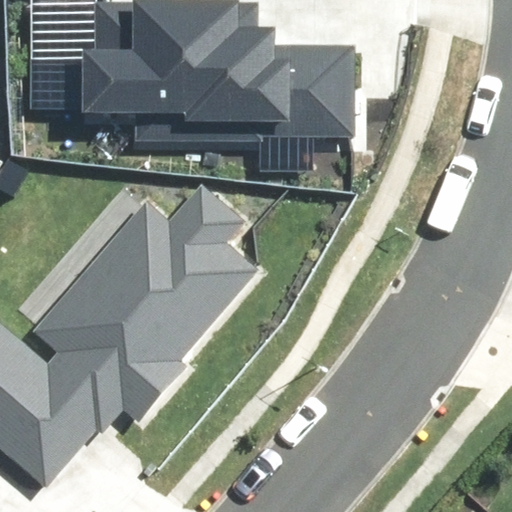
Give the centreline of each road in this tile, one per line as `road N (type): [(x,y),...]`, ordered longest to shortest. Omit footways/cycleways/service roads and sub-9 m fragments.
road 1 (residential): [(193,511),(429,242)]
road 2 (residential): [(429,242),(481,88),(490,0)]
